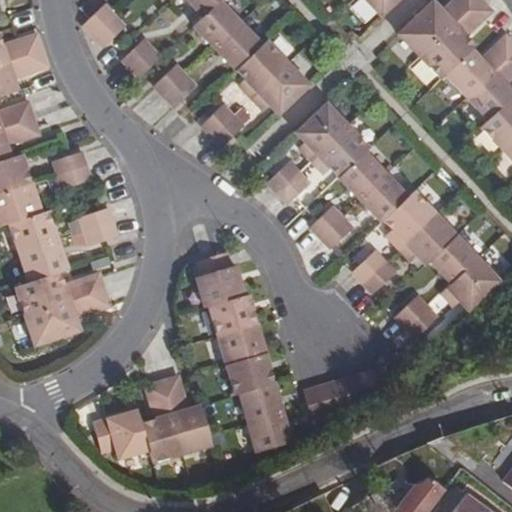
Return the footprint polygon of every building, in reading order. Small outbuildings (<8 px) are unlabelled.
[(109,0),(122,11),(131,0),(109,0)] [(220,0),(186,0),(203,17),(219,1),(220,0)] [(364,0),(381,17),(398,0),(364,0)] [(479,0),(454,0),(447,7),(459,19),(479,0)] [(492,11),(481,0),(479,0),(459,19),(471,32),(492,11)] [(240,24),(219,1),(203,17),(193,26),(214,48),(240,24)] [(442,11),(433,1),(398,34),(420,57),(454,24),(442,11)] [(82,25),(92,37),(114,16),(103,5),(82,25)] [(459,19),(447,7),(442,11),(454,24),(459,19)] [(124,27),(114,16),(92,37),(103,47),(124,27)] [(471,32),(459,19),(454,24),(466,36),(471,32)] [(261,45),(240,24),(214,48),(235,70),(261,45)] [(471,50),(476,46),(466,36),(454,24),(420,57),(441,79),(442,79),(445,75),(471,50)] [(41,47),(37,35),(9,44),(14,60),(42,51),(41,47)] [(511,42),(506,36),(486,56),(498,68),(511,53),(511,42)] [(160,58),(143,39),(121,60),(138,78),(160,58)] [(251,98),(287,63),(266,41),(261,45),(235,70),(244,79),(249,84),(243,90),(251,98)] [(481,60),(471,50),(445,75),(467,98),(493,72),(481,60)] [(43,52),(42,51),(14,60),(19,76),(48,67),(43,53),(43,52)] [(511,77),(511,53),(498,68),(509,80),(511,77)] [(498,68),(486,56),(481,60),(493,72),(498,68)] [(0,97),(17,91),(13,78),(8,62),(0,64),(0,97)] [(278,115),(309,85),(287,63),(251,98),(259,106),(265,101),(269,105),(278,115)] [(185,76),(175,65),(153,86),(164,97),(185,76)] [(509,80),(498,68),(493,72),(505,85),(509,80)] [(511,92),(505,85),(493,72),(467,98),(488,120),(510,99),(511,96),(511,92)] [(174,108),(196,87),(185,76),(164,97),(174,108)] [(511,101),(510,99),(488,120),(480,127),(501,150),(511,139),(511,101)] [(236,112),(226,101),(202,124),(213,135),(236,112)] [(33,119),(28,102),(2,111),(7,127),(33,119)] [(347,126),(326,104),(295,133),(304,142),(309,147),(303,153),(311,161),(347,126)] [(247,123),(236,112),(213,135),(223,145),(247,123)] [(38,135),(33,119),(7,127),(12,143),(38,135)] [(347,126),(311,161),(319,169),(324,164),(329,169),(338,178),(364,153),(369,148),(347,126)] [(0,161),(11,158),(6,146),(6,143),(1,145),(0,142),(0,139),(4,139),(1,129),(0,129),(0,161)] [(511,160),(511,139),(501,150),(511,160)] [(86,166),(80,147),(52,156),(59,175),(86,166)] [(386,175),(364,153),(338,178),(359,200),(386,175)] [(0,194),(31,184),(22,155),(11,158),(0,161),(0,194)] [(299,173),(288,162),(267,183),(277,193),(299,173)] [(91,180),(86,166),(59,175),(63,189),(91,180)] [(299,173),(277,193),(287,204),(309,183),(299,173)] [(407,197),(386,175),(359,200),(380,222),(383,221),(407,197)] [(41,213),(31,184),(0,194),(0,226),(9,224),(41,213)] [(407,197),(383,221),(391,230),(396,235),(390,241),(398,249),(430,218),(435,214),(413,191),(409,195),(407,197)] [(320,238),(341,218),(331,206),(309,227),(320,238)] [(85,231),(113,222),(108,208),(80,217),(85,231)] [(54,242),(49,228),(53,226),(48,211),(41,213),(9,224),(18,253),(54,242)] [(430,218),(398,249),(406,257),(412,251),(417,256),(426,265),(430,261),(456,236),(435,214),(430,218)] [(352,228),(341,218),(320,238),(330,249),(352,228)] [(118,236),(113,222),(85,231),(90,246),(118,236)] [(456,236),(430,261),(451,284),(477,258),(456,236)] [(59,256),(54,242),(18,253),(28,283),(60,272),(67,270),(62,255),(59,256)] [(374,251),(352,272),(362,283),(384,262),(374,251)] [(225,253),(215,256),(203,260),(197,261),(201,276),(230,268),(225,253)] [(460,301),(469,310),(499,281),(477,258),(451,284),(441,293),(450,302),(456,297),(460,301)] [(384,262),(362,283),(373,294),(395,273),(384,262)] [(235,282),(231,267),(230,268),(201,276),(196,277),(204,307),(208,306),(244,296),(240,281),(235,282)] [(62,293),(60,288),(65,287),(65,285),(60,272),(28,283),(15,287),(24,316),(70,302),(66,292),(62,293)] [(104,290),(99,274),(70,283),(76,299),(104,290)] [(109,306),(104,290),(76,299),(81,316),(109,306)] [(257,324),(252,310),(249,312),(244,296),(208,306),(217,336),(257,324)] [(405,327),(427,306),(417,296),(395,317),(405,327)] [(79,331),(75,318),(75,316),(70,318),(68,313),(73,311),(70,302),(24,316),(34,346),(79,331)] [(405,327),(416,338),(437,318),(427,306),(405,327)] [(261,338),(257,324),(217,336),(226,365),(261,355),(257,339),(261,338)] [(261,355),(226,365),(234,395),(239,394),(274,384),(270,369),(266,370),(261,355)] [(375,370),(360,374),(369,403),(384,399),(375,370)] [(360,374),(346,379),(355,407),(369,403),(360,374)] [(186,403),(178,377),(162,382),(170,408),(186,403)] [(346,379),(332,383),(341,412),(355,407),(346,379)] [(170,408),(162,382),(145,386),(153,413),(170,408)] [(332,383),(318,387),(327,415),(341,412),(332,383)] [(283,413),(274,384),(239,394),(248,423),(283,413)] [(327,415),(318,387),(303,391),(308,406),(312,420),(327,415)] [(209,434),(201,405),(188,409),(189,413),(172,417),(183,453),(212,445),(209,434)] [(149,450),(141,423),(138,410),(122,415),(123,419),(108,423),(107,419),(93,424),(94,430),(101,452),(116,448),(119,459),(149,450)] [(291,442),(283,413),(248,423),(256,452),(291,442)] [(183,453),(172,417),(156,422),(155,418),(141,423),(149,450),(152,462),(183,453)] [(432,511),(449,492),(433,481),(418,487),(397,511),(432,511)] [(491,511),(468,495),(455,511),(491,511)]
